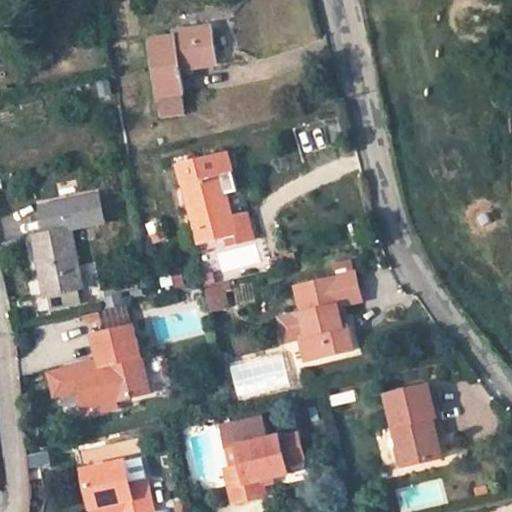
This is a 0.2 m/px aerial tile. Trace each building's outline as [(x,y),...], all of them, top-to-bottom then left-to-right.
[(209,27),(172,33),(173,38),(149,41),(161,115),(183,111),(179,91),(182,91),(179,69),(215,63),(209,27)] [(222,176),(234,173),(228,152),(180,164),(200,245),(227,238),(232,237),(228,222),(233,220),(222,176)] [(71,230),(80,228),(77,212),(31,221),(45,296),(53,294),(74,290),(82,289),(71,230)] [(254,239),(248,217),(233,220),(228,222),(232,237),(227,238),(229,245),(254,239)] [(353,272),(329,278),(336,306),(360,301),(353,272)] [(350,352),(345,327),(341,328),(336,306),(329,278),(293,287),(299,315),(277,321),(283,343),(296,339),(303,365),(350,352)] [(225,280),(218,281),(220,290),(227,289),(225,280)] [(224,307),(220,290),(218,281),(202,285),(208,311),(224,307)] [(74,290),(53,294),(55,307),(76,302),(74,290)] [(133,323),(129,305),(101,312),(105,329),(133,323)] [(117,402),(152,393),(135,326),(94,336),(101,361),(102,367),(103,369),(109,368),(117,402)] [(86,371),(102,367),(101,361),(85,365),(86,371)] [(103,369),(102,367),(86,371),(85,365),(50,373),(56,396),(80,390),(87,416),(119,408),(117,402),(109,368),(103,369)] [(427,416),(433,414),(424,381),(380,392),(399,464),(436,455),(427,416)] [(280,455),(296,451),(291,428),(231,443),(236,462),(221,465),(229,500),(260,492),(255,477),(283,469),(280,455)] [(107,461),(112,480),(137,474),(132,454),(107,461)] [(136,511),(146,509),(137,474),(112,480),(107,461),(74,469),(83,506),(107,501),(110,511),(136,511)]
